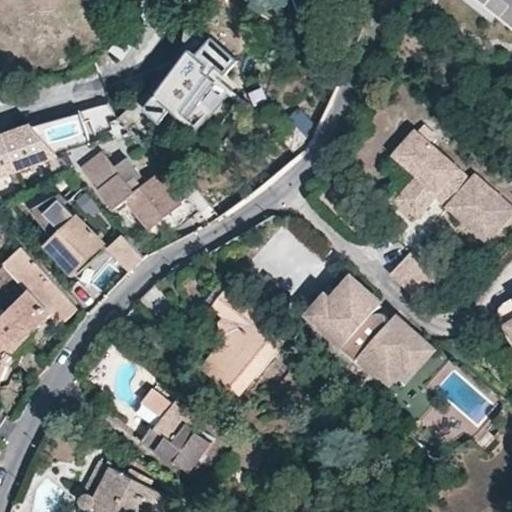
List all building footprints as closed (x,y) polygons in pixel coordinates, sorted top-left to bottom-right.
[(250,0),(266,10),(271,0),(250,0)] [(292,0),(297,14),(302,17),(343,3),(344,0),(292,0)] [(507,6),(499,0),(475,0),(497,18),(507,6)] [(511,0),(499,0),(507,6),(497,18),(511,30),(511,0)] [(180,48),(189,54),(197,12),(189,2),(180,48)] [(159,95),(147,112),(161,124),(170,112),(196,133),(230,90),(211,73),(214,69),(223,76),(237,61),(212,39),(200,53),(196,49),(191,56),(189,54),(159,95)] [(151,89),(159,95),(189,54),(180,48),(151,89)] [(159,95),(151,89),(119,119),(128,129),(147,112),(159,95)] [(108,105),(86,110),(95,137),(120,129),(108,105)] [(297,111),(291,118),(310,141),(316,132),(297,111)] [(291,118),(277,136),(297,158),(306,150),(310,141),(291,118)] [(69,170),(32,126),(0,137),(0,179),(48,161),(51,169),(40,176),(43,182),(69,170)] [(402,201),(421,219),(442,197),(453,206),(450,210),(491,244),(511,220),(511,210),(477,180),(472,185),(415,136),(395,160),(419,181),(402,201)] [(85,168),(117,209),(126,204),(149,229),(186,198),(166,173),(150,184),(129,160),(118,168),(106,154),(85,168)] [(70,201),(91,222),(103,210),(82,189),(70,201)] [(106,245),(61,191),(36,203),(64,234),(49,247),(74,273),(106,245)] [(111,250),(119,258),(108,269),(120,281),(144,258),(125,236),(111,250)] [(23,289),(27,294),(0,328),(0,379),(1,380),(8,365),(11,367),(49,317),(59,328),(78,309),(21,249),(2,266),(23,289)] [(413,254),(392,277),(424,305),(444,282),(413,254)] [(93,284),(106,297),(120,281),(108,269),(93,284)] [(375,306),(349,282),(335,297),(341,303),(335,310),(329,305),(320,297),(306,312),(338,341),(329,350),(372,388),(394,362),(404,371),(421,352),(381,341),(378,338),(385,329),(384,319),(379,317),(375,318),(367,321),(363,325),(360,322),(375,306)] [(0,318),(0,328),(27,294),(23,289),(0,318)] [(150,289),(138,302),(158,318),(169,304),(150,289)] [(219,323),(221,332),(224,339),(197,373),(215,389),(218,385),(234,398),(276,346),(260,333),(265,327),(223,292),(212,305),(225,316),(219,323)] [(335,297),(329,305),(335,310),(341,303),(335,297)] [(511,317),(502,324),(511,339),(511,317)] [(409,376),(413,379),(437,353),(400,320),(381,341),(421,352),(404,371),(409,376)] [(386,401),(409,376),(404,371),(394,362),(372,388),(386,401)] [(190,472),(212,443),(188,425),(195,415),(156,387),(145,402),(165,416),(157,428),(154,426),(143,441),(175,465),(177,462),(190,472)] [(255,473),(267,451),(242,436),(230,457),(255,473)] [(116,461),(106,455),(81,498),(83,499),(86,497),(89,495),(92,496),(95,498),(116,461)] [(85,508),(87,506),(99,511),(164,511),(172,498),(149,486),(153,479),(133,468),(132,470),(116,461),(95,498),(92,496),(89,495),(86,497),(83,499),(83,503),(84,506),(85,508)]
